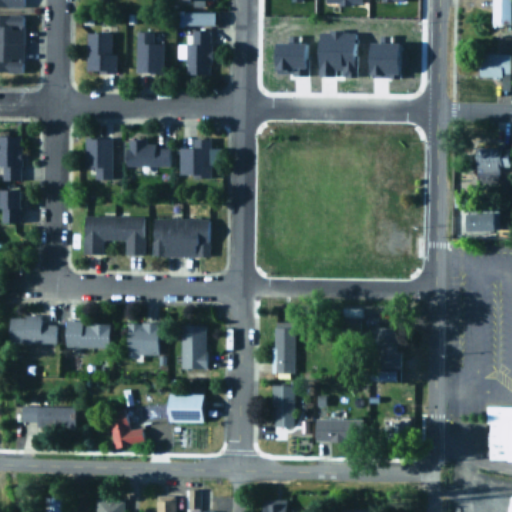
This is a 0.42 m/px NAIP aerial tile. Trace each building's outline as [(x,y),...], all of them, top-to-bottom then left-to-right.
[(489,0),(489,21),(508,21),(508,0),(489,0)] [(212,10),(183,10),(183,23),(212,23),(212,10)] [(0,13),(0,69),(21,69),(22,14),(0,13)] [(185,73),(210,72),(209,27),(191,28),(192,42),(176,42),(177,56),(185,56),(185,73)] [(314,29),(314,74),(335,74),(355,74),(355,29),(314,29)] [(110,31),(85,30),(84,70),(114,70),(114,51),(109,51),(110,31)] [(135,30),(134,70),(162,71),(162,41),(152,41),(152,30),(135,30)] [(270,73),(307,72),(306,40),(269,41),(270,73)] [(399,41),(363,41),(363,74),(398,75),(399,41)] [(476,73),(509,74),(510,52),(476,51),(476,73)] [(19,134),(0,134),(0,178),(19,177),(19,134)] [(111,136),(83,136),(83,165),(94,165),(93,177),(110,177),(111,136)] [(124,163),(170,163),(170,144),(144,144),(144,136),(124,136),(124,163)] [(177,173),(209,174),(209,161),(217,161),(217,145),(209,145),(209,136),(195,136),(195,146),(178,145),(177,173)] [(508,148),(476,147),(476,185),(497,185),(497,167),(508,167),(508,148)] [(0,220),(18,220),(18,202),(17,202),(17,187),(0,187),(0,220)] [(467,230),(497,230),(497,212),(467,212),(467,230)] [(143,252),(143,214),(82,213),(81,251),(101,252),(101,238),(124,238),(123,252),(143,252)] [(208,254),(208,216),(149,215),(149,254),(208,254)] [(359,307),(341,306),(341,315),(349,315),(348,327),(358,327),(359,307)] [(54,322),(40,322),(40,314),(6,313),(6,340),(53,341),(54,322)] [(108,345),(108,321),(62,320),(62,344),(108,345)] [(156,321),(124,320),(124,352),(155,353),(156,321)] [(203,323),(178,323),(179,367),(204,367),(203,323)] [(293,370),(293,326),(271,325),(271,370),(293,370)] [(399,367),(399,347),(395,347),(394,325),(369,326),(369,341),(374,341),(375,368),(399,367)] [(393,369),(370,368),(370,378),(393,378),(393,369)] [(292,383),(270,383),(270,424),(291,424),(292,383)] [(164,420),(200,419),(199,391),(163,392),(164,420)] [(34,419),(34,426),(71,427),(72,404),(19,403),(19,419),(34,419)] [(511,406),(487,406),(487,422),(490,422),(489,459),(511,459),(511,406)] [(110,444),(141,440),(139,425),(126,427),(124,408),(105,410),(110,444)] [(360,417),(312,416),(312,437),(359,439),(360,417)] [(187,506),(199,506),(198,487),(186,487),(187,506)] [(172,511),(172,493),(154,493),(154,511),(172,511)] [(283,511),(283,497),(258,496),(257,511),(283,511)] [(62,511),(63,498),(43,497),(42,511),(62,511)]
